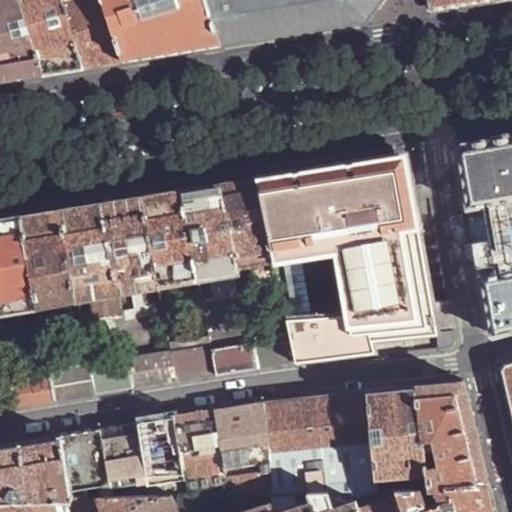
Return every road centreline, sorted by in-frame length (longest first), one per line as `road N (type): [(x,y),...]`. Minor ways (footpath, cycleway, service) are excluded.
road 1 (residential): [(0,430),(475,356)]
road 2 (secondary): [(0,199),(427,128)]
road 3 (tertiary): [(417,30),(0,100)]
road 4 (residential): [(475,356),(427,128)]
road 5 (residential): [(511,490),(475,356)]
